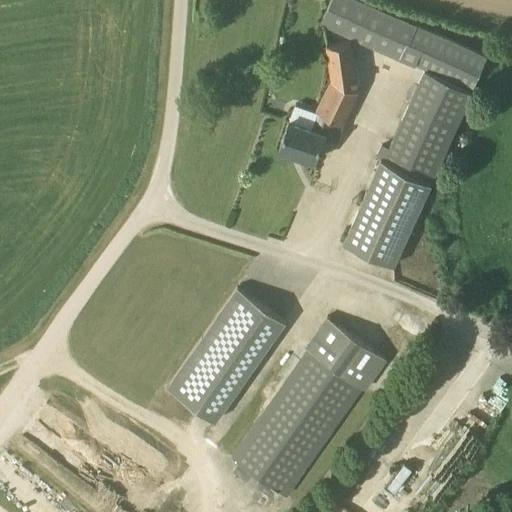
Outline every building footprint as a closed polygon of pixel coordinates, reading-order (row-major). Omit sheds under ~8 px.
[(486,55),(362,0),(330,0),(321,22),(423,67),(471,89),(486,55)] [(355,91),(357,75),(351,40),(327,44),(332,80),(309,125),(289,118),(279,147),(315,160),(319,139),(333,144),(339,124),(355,91)] [(431,179),(470,89),(423,68),(384,158),(431,179)] [(382,159),(344,243),(392,265),(429,180),(382,159)] [(284,319),(238,287),(168,387),(214,420),(284,319)] [(381,356),(329,319),(232,457),(285,494),(381,356)]
